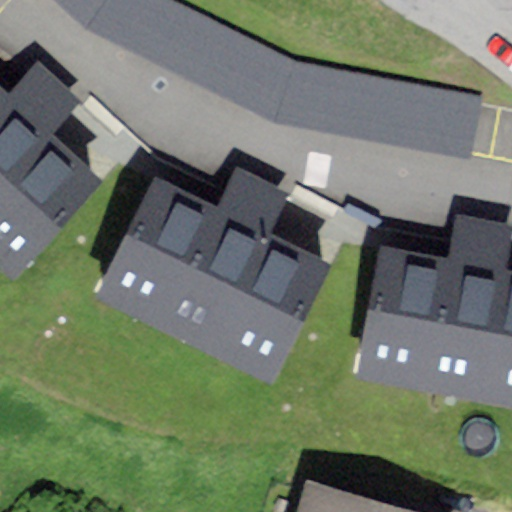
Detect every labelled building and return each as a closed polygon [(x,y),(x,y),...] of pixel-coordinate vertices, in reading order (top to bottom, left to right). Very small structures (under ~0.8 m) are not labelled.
[(177,0),(62,0),(88,23),(276,118),(472,154),(483,93),(297,59),(177,0)] [(0,237),(13,249),(90,165),(0,82),(0,237)] [(107,277),(267,355),(317,253),(158,175),(107,277)] [(511,262),(389,240),(369,349),(511,375),(511,262)] [(425,511),(315,481),(306,511),(425,511)]
